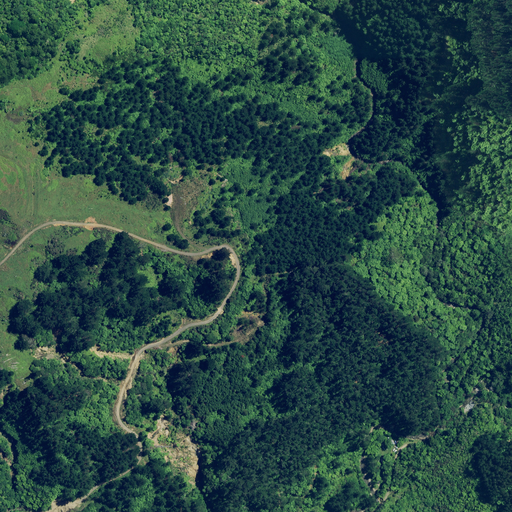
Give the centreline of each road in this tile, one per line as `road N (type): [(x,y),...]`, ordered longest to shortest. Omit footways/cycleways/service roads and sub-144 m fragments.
road 1 (track): [(511,211),(497,223),(479,222),(461,250),(459,271),(495,309),(490,344),(462,380),(473,410),(405,452),(371,511)]
road 2 (track): [(447,0),(438,99),(511,112)]
road 3 (track): [(511,131),(495,140),(482,136),(468,171),(485,199),(510,193),(511,201)]
